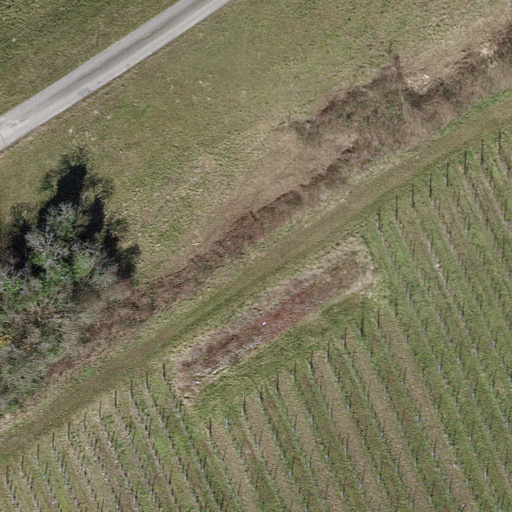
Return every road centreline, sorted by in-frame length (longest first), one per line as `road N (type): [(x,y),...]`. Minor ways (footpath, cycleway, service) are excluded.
road 1 (track): [(511,109),(0,446)]
road 2 (track): [(0,138),(206,0)]
